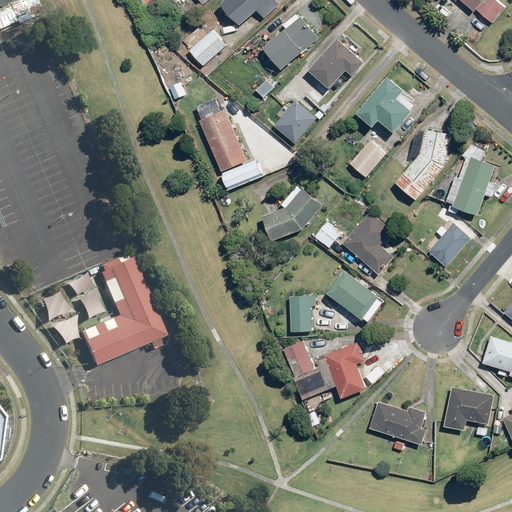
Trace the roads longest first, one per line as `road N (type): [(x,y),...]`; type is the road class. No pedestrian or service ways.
road 1 (unclassified): [(0,322),(44,385),(49,432),(36,474),(0,511)]
road 2 (tertiary): [(500,107),(375,0)]
